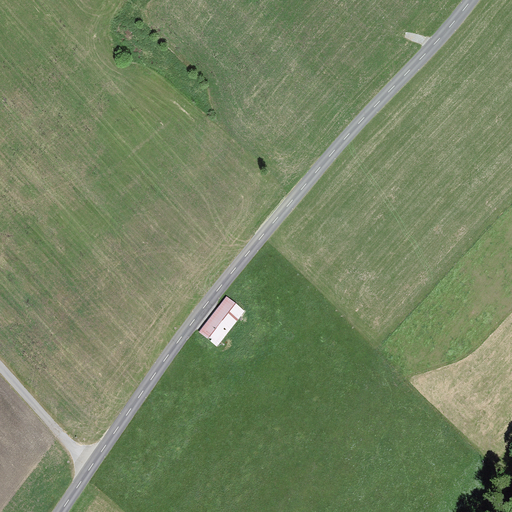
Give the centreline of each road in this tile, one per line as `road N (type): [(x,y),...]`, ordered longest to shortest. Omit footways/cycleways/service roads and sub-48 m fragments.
road 1 (tertiary): [(470,0),(201,309),(60,511)]
road 2 (track): [(89,468),(0,367)]
